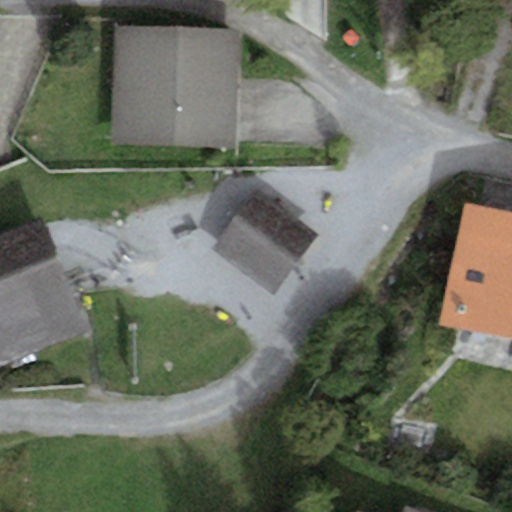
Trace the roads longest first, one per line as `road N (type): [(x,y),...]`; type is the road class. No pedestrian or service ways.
road 1 (residential): [(0,423),(169,415),(234,396),(291,354),(422,150)]
road 2 (residential): [(183,0),(257,26),(392,107),(422,150)]
